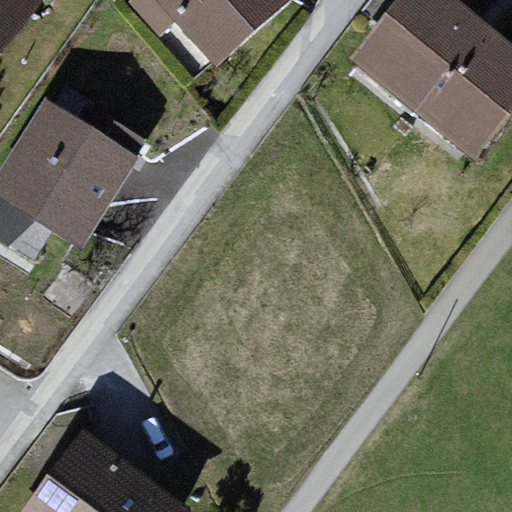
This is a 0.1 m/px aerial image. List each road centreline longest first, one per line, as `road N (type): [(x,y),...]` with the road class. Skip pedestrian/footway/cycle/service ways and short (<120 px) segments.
road 1 (residential): [(377,0),(147,257),(0,457)]
road 2 (motorway): [(511,279),(0,330)]
